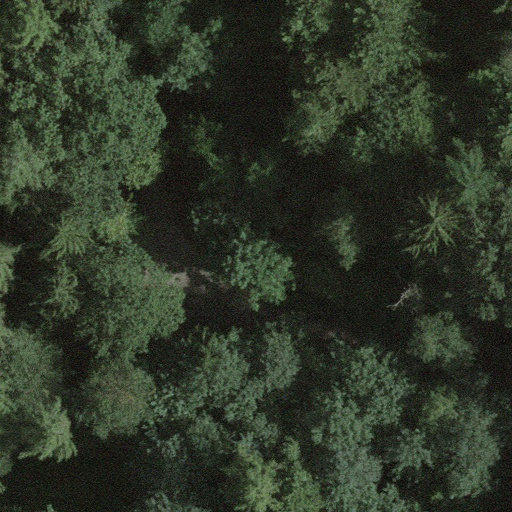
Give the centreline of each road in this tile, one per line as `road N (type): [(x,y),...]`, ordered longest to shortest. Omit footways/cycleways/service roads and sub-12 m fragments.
road 1 (track): [(132,0),(149,59),(166,268),(164,511)]
road 2 (track): [(166,268),(511,392)]
road 3 (track): [(0,352),(166,327)]
